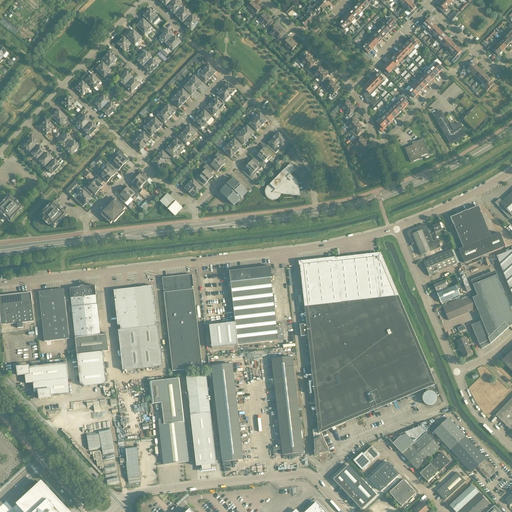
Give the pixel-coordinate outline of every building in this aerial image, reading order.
[(175,0),(167,8),(174,15),(182,6),(180,4),(181,3),(180,2),(180,1),(179,1),(177,2),(175,0)] [(319,0),(315,4),(323,11),(325,9),(324,9),(326,7),(323,3),(325,1),(324,0),(323,0),(319,0)] [(369,5),(364,0),(362,0),(360,3),(366,9),(369,5)] [(450,0),(444,0),(443,1),(449,6),(448,6),(450,8),(454,4),(452,2),(453,2),(450,0)] [(412,4),(409,1),(403,6),(406,10),(412,4)] [(437,7),(444,15),(447,13),(444,10),(448,6),(449,6),(443,1),(437,7)] [(252,2),(247,7),(252,13),(254,16),(255,14),(257,17),(261,13),(258,11),(260,9),(258,7),(257,7),(252,2)] [(360,3),(356,6),(362,12),(366,9),(360,3)] [(307,8),(314,15),(316,13),(318,15),(320,13),(321,14),(323,11),(315,4),(313,6),(312,5),(310,5),(307,8)] [(412,4),(406,10),(410,14),(406,17),(405,19),(407,21),(409,20),(418,10),(412,4)] [(291,5),(285,11),(288,14),(294,8),(291,5)] [(362,12),(356,6),(352,10),(359,16),(362,12)] [(314,15),(307,8),(306,7),(302,11),(305,14),(302,17),(310,24),(312,22),(314,20),(312,18),(314,15)] [(184,8),(176,16),(183,23),(191,15),(189,13),(189,11),(189,10),(188,9),(187,9),(186,10),(184,8)] [(150,10),(144,17),(152,25),(159,18),(157,16),(150,10)] [(352,10),(349,14),(355,20),(359,16),(352,10)] [(349,14),(345,17),(352,23),(355,20),(349,14)] [(263,15),(257,21),(262,26),(263,24),(266,26),(267,24),(269,26),(274,22),(269,18),(267,20),(263,15)] [(387,22),(393,28),(397,25),(396,24),(398,21),(391,15),(389,17),(386,21),(387,22)] [(192,16),(184,24),(191,31),(199,23),(197,21),(198,19),(197,18),(196,17),(194,18),(192,16)] [(310,24),(302,17),(300,19),(297,17),(294,21),(299,26),(300,24),(305,28),(307,26),(308,27),(310,24)] [(352,23),(345,17),(342,21),(348,27),(350,25),(351,27),(354,25),(352,23)] [(426,29),(432,23),(428,20),(426,18),(417,27),(419,29),(423,25),(426,29)] [(144,20),(137,27),(145,35),(147,33),(148,33),(149,33),(150,32),(150,31),(150,30),(152,28),(144,20)] [(348,27),(342,21),(338,25),(339,26),(337,28),(344,34),(346,32),(344,31),(348,27)] [(393,28),(387,22),(384,26),(390,32),(393,28)] [(426,29),(424,31),(428,34),(435,27),(432,23),(426,29)] [(390,32),(384,26),(380,30),(386,36),(390,32)] [(275,27),(269,33),(272,37),(274,35),(278,38),(277,39),(280,42),(283,38),(280,35),(283,32),(281,29),(279,31),(275,27)] [(439,30),(435,27),(428,34),(431,38),(433,36),(439,30)] [(386,36),(380,30),(378,28),(374,31),(383,39),(386,36)] [(163,35),(160,38),(165,44),(174,35),(168,29),(167,30),(163,35)] [(134,30),(127,37),(135,45),(137,43),(139,43),(140,43),(140,42),(140,41),(140,40),(142,38),(134,30)] [(439,30),(433,36),(437,40),(443,34),(439,30)] [(383,39),(374,31),(371,35),(379,43),(383,39)] [(437,40),(435,42),(439,45),(441,43),(446,37),(443,34),(437,40)] [(371,35),(367,39),(376,47),(379,43),(371,35)] [(175,36),(167,45),(173,51),(181,42),(175,36)] [(414,49),(414,48),(417,45),(419,46),(421,44),(413,37),(411,39),(408,43),(414,49)] [(450,41),(446,37),(441,43),(444,47),(450,41)] [(124,38),(117,45),(124,51),(126,49),(128,49),(129,48),(129,46),(131,44),(124,38)] [(289,38),(282,45),(287,49),(285,50),(289,54),(297,45),(289,38)] [(501,38),(498,40),(501,42),(506,48),(510,44),(505,38),(503,40),(501,38)] [(367,39),(364,42),(372,50),(376,47),(367,39)] [(450,41),(444,47),(448,50),(454,44),(450,41)] [(372,50),(364,42),(363,42),(360,46),(361,47),(358,49),(365,55),(367,53),(368,54),(372,50)] [(501,42),(497,46),(502,52),(506,48),(501,42)] [(414,49),(408,43),(404,46),(412,54),(416,50),(414,48),(414,49)] [(457,48),(454,44),(448,50),(452,54),(457,48)] [(412,54),(404,46),(400,50),(408,57),(412,54)] [(490,47),(487,49),(494,56),(496,54),(498,56),(502,52),(497,46),(493,50),(490,47)] [(457,48),(452,54),(455,58),(452,61),(454,64),(460,58),(458,56),(461,52),(457,48)] [(408,57),(400,50),(397,54),(405,61),(408,57)] [(146,52),(143,56),(138,60),(137,61),(143,67),(152,58),(150,56),(150,55),(150,54),(149,53),(148,53),(147,54),(146,52)] [(158,55),(165,60),(167,58),(160,52),(158,55)] [(199,52),(192,60),(194,62),(198,58),(199,58),(202,55),(199,52)] [(110,53),(103,60),(110,66),(112,64),(113,64),(114,64),(115,63),(115,61),(117,59),(110,53)] [(397,54),(393,57),(400,63),(401,64),(405,61),(397,54)] [(304,66),(311,59),(307,55),(303,59),(301,57),(297,62),(300,65),(301,64),(304,66)] [(400,63),(393,57),(390,61),(396,67),(397,66),(400,63)] [(153,59),(145,68),(150,74),(159,65),(153,59)] [(315,63),(311,59),(304,66),(306,69),(305,70),(309,74),(313,70),(311,67),(315,63)] [(433,67),(439,73),(443,70),(439,66),(441,64),(437,60),(435,62),(436,64),(433,67)] [(396,67),(390,61),(386,64),(393,71),(393,70),(394,72),(398,68),(397,66),(396,67)] [(103,63),(96,70),(105,78),(107,76),(108,76),(109,76),(109,75),(110,74),(109,73),(111,71),(108,68),(110,67),(105,63),(104,64),(103,63)] [(393,71),(386,64),(382,68),(386,72),(384,74),(388,78),(390,76),(389,74),(393,71)] [(461,71),(462,72),(463,73),(464,73),(467,69),(471,73),(477,67),(473,64),(470,67),(467,65),(461,71)] [(202,69),(211,78),(216,72),(209,65),(207,68),(206,67),(205,67),(204,67),(202,69)] [(313,70),(309,74),(313,78),(314,76),(317,79),(324,71),(319,67),(315,72),(313,70)] [(433,67),(429,71),(436,77),(439,73),(433,67)] [(480,71),(477,67),(471,73),(475,76),(480,71)] [(211,78),(202,69),(200,71),(200,72),(200,73),(200,74),(198,76),(206,83),(211,78)] [(324,71),(317,79),(319,81),(318,82),(321,86),(324,83),(325,82),(324,80),(328,75),(324,71)] [(429,71),(426,74),(432,81),(436,77),(429,71)] [(480,71),(475,76),(478,80),(484,74),(480,71)] [(122,77),(119,81),(124,86),(133,77),(127,72),(126,73),(122,77)] [(426,74),(424,72),(420,76),(428,84),(432,81),(426,74)] [(93,74),(86,81),(94,89),(96,87),(98,87),(99,86),(99,85),(99,84),(101,82),(93,74)] [(378,74),(374,78),(382,85),(387,80),(383,75),(381,77),(378,74)] [(484,74),(478,80),(482,84),(488,78),(484,74)] [(190,83),(197,90),(203,84),(202,83),(203,82),(196,76),(195,75),(194,76),(192,76),(190,78),(188,81),(189,83),(190,83)] [(428,84),(420,76),(416,80),(425,88),(428,84)] [(382,85),(374,78),(370,82),(376,88),(377,87),(378,89),(382,85)] [(488,78),(482,84),(486,87),(484,89),(487,92),(494,85),(491,82),(492,82),(488,78)] [(134,79),(126,87),(127,89),(127,90),(127,91),(128,92),(129,92),(130,91),(132,93),(135,89),(136,90),(137,88),(140,84),(134,79)] [(425,88),(416,80),(413,83),(421,91),(425,88)] [(189,83),(188,81),(183,86),(184,88),(192,95),(197,90),(190,83),(189,83)] [(324,83),(321,86),(320,88),(319,89),(320,90),(321,89),(323,91),(325,90),(327,92),(335,85),(330,81),(326,85),(324,83)] [(83,82),(76,89),(83,95),(85,93),(86,94),(87,93),(88,93),(88,92),(88,90),(90,88),(83,82)] [(370,82),(367,85),(375,93),(378,89),(377,87),(376,88),(370,82)] [(229,83),(223,89),(230,96),(236,90),(229,83)] [(421,91),(413,83),(410,87),(412,89),(411,89),(418,95),(421,91)] [(335,85),(327,92),(330,95),(329,96),(332,100),(337,95),(335,93),(339,89),(335,85)] [(375,93),(367,85),(363,89),(366,93),(364,95),(369,99),(375,93)] [(230,96),(223,89),(218,94),(225,101),(230,96)] [(418,95),(411,89),(408,93),(406,91),(404,94),(409,98),(411,96),(414,99),(418,95)] [(176,94),(177,95),(184,103),(190,97),(183,90),(177,95),(176,94)] [(176,94),(175,94),(174,96),(173,96),(173,97),(173,98),(174,98),(172,101),(179,108),(184,103),(177,95),(176,94)] [(402,99),(399,102),(405,108),(409,105),(405,101),(407,99),(403,95),(401,97),(402,99)] [(96,104),(95,105),(101,110),(109,101),(108,100),(108,99),(108,98),(107,97),(106,97),(105,97),(104,96),(101,99),(96,104)] [(75,103),(69,97),(62,104),(69,110),(71,108),(72,109),(73,108),(74,108),(74,107),(74,106),(74,105),(75,105),(77,105),(81,109),(83,107),(77,101),(75,103)] [(212,103),(221,112),(223,109),(223,108),(222,107),(225,104),(217,97),(212,103)] [(465,97),(460,103),(471,114),(464,121),(474,131),(487,117),(465,97)] [(397,100),(393,103),(402,112),(405,108),(399,102),(397,100)] [(344,113),(352,105),(347,101),(343,106),(341,103),(332,112),(335,114),(338,111),(340,112),(342,110),(344,113)] [(111,103),(102,112),(108,117),(117,109),(115,107),(115,106),(116,105),(115,105),(115,104),(114,104),(112,104),(111,103)] [(221,112),(212,103),(206,109),(214,116),(216,113),(217,114),(218,114),(219,114),(221,112)] [(402,112),(393,103),(389,107),(398,116),(402,112)] [(162,111),(170,118),(175,112),(176,111),(169,104),(168,105),(166,107),(165,107),(164,106),(163,107),(161,109),(159,107),(159,108),(162,111)] [(356,109),(352,105),(344,113),(347,115),(345,116),(349,120),(353,116),(351,114),(356,109)] [(398,116),(389,107),(386,111),(394,119),(398,116)] [(162,111),(159,108),(156,111),(159,114),(157,116),(164,123),(170,118),(162,111)] [(59,110),(52,117),(61,125),(63,123),(64,123),(65,123),(65,122),(66,122),(65,121),(67,118),(59,110)] [(206,123),(208,125),(207,123),(212,118),(205,111),(199,116),(206,124),(206,123)] [(386,111),(382,114),(391,123),(394,119),(386,111)] [(441,112),(434,116),(451,145),(466,135),(460,124),(451,129),(441,112)] [(255,115),(253,117),(262,126),(267,120),(260,113),(258,115),(257,115),(257,114),(256,114),(255,115)] [(84,116),(82,114),(75,121),(78,123),(84,116)] [(391,123),(382,114),(379,118),(381,120),(387,127),(391,123)] [(78,123),(77,124),(82,130),(91,121),(85,115),(84,116),(78,123)] [(206,124),(199,116),(194,122),(193,123),(200,130),(201,129),(203,127),(204,127),(205,127),(206,127),(208,125),(206,123),(206,124)] [(262,126),(253,117),(251,119),(250,120),(250,121),(251,121),(251,122),(249,124),(257,131),(262,126)] [(150,120),(148,122),(157,131),(163,125),(155,118),(153,120),(152,120),(151,120),(150,120)] [(351,131),(358,123),(354,119),(350,123),(348,121),(343,126),(347,129),(348,128),(351,131)] [(387,127),(381,120),(377,124),(380,127),(378,129),(382,133),(384,131),(384,130),(387,127)] [(47,121),(40,127),(47,134),(49,132),(50,132),(51,132),(52,131),(52,129),(53,127),(47,121)] [(92,122),(84,131),(89,137),(98,128),(92,122)] [(157,131),(148,122),(146,124),(146,125),(146,126),(147,127),(144,129),(152,136),(157,131)] [(358,123),(351,131),(353,133),(352,134),(356,138),(360,134),(362,132),(360,129),(362,127),(358,123)] [(184,132),(193,140),(195,138),(195,137),(195,135),(197,133),(190,126),(184,132)] [(240,130),(249,139),(255,133),(247,126),(245,128),(244,128),(243,128),(242,128),(240,130)] [(249,139),(240,130),(238,133),(238,134),(239,135),(236,137),(244,144),(249,139)] [(193,140),(184,132),(179,137),(186,144),(188,142),(190,143),(191,142),(193,140)] [(66,135),(64,133),(57,140),(59,142),(66,135)] [(137,137),(146,146),(151,140),(144,133),(142,135),(141,135),(140,134),(139,134),(139,135),(137,137)] [(270,144),(268,146),(276,154),(278,152),(277,151),(279,150),(278,149),(280,147),(281,148),(282,146),(287,141),(278,133),(269,143),(270,144)] [(59,142),(58,143),(64,148),(73,140),(67,134),(66,135),(59,142)] [(146,146),(137,137),(135,139),(134,139),(134,140),(135,141),(133,144),(140,151),(146,146)] [(358,149),(365,142),(361,137),(357,142),(355,139),(350,144),(354,148),(355,146),(358,149)] [(32,138),(24,147),(25,148),(25,149),(25,150),(26,151),(27,151),(28,151),(30,152),(38,144),(32,138)] [(177,139),(171,145),(180,154),(182,151),(183,150),(182,148),(184,146),(177,139)] [(234,139),(229,145),(236,152),(242,146),(234,139)] [(208,142),(206,140),(199,146),(202,149),(208,143),(208,142)] [(416,145),(405,149),(411,164),(419,160),(419,159),(429,154),(423,140),(415,143),(416,145)] [(74,141),(66,150),(71,155),(80,146),(74,141)] [(369,146),(365,142),(358,149),(360,152),(359,153),(363,156),(367,152),(365,150),(369,146)] [(229,145),(228,143),(225,146),(225,147),(225,148),(226,148),(224,151),(231,158),(236,152),(229,145)] [(40,145),(31,154),(37,160),(46,151),(40,145)] [(180,154),(171,145),(166,150),(173,158),(176,155),(177,156),(178,156),(180,154)] [(264,148),(260,152),(267,159),(268,161),(272,157),(273,157),(274,157),(276,155),(268,148),(266,150),(264,148)] [(114,158),(123,166),(129,160),(120,151),(117,153),(117,155),(114,158)] [(157,157),(164,164),(166,166),(168,163),(168,162),(168,160),(170,158),(163,151),(157,157)] [(217,158),(214,161),(221,168),(225,164),(223,162),(225,159),(218,152),(215,155),(215,157),(217,158)] [(267,159),(260,152),(254,158),(261,165),(262,164),(264,167),(266,165),(266,163),(265,162),(267,159)] [(47,153),(39,161),(40,163),(40,164),(41,165),(41,166),(42,166),(43,165),(45,167),(53,158),(47,153)] [(164,164),(157,157),(152,162),(159,169),(164,164)] [(115,170),(117,172),(123,166),(114,158),(112,160),(110,161),(108,163),(115,170)] [(261,165),(254,158),(248,165),(257,173),(260,169),(259,167),(261,165)] [(55,160),(47,169),(48,170),(48,171),(48,172),(49,173),(50,173),(51,173),(52,174),(61,166),(55,160)] [(208,162),(206,165),(213,172),(215,170),(217,172),(221,168),(214,161),(212,164),(210,162),(208,162)] [(117,172),(115,170),(108,163),(105,166),(105,168),(102,170),(111,179),(117,172)] [(265,191),(265,192),(265,193),(265,194),(266,194),(266,195),(266,196),(267,197),(268,198),(269,199),(270,199),(271,200),(272,200),(273,200),(274,200),(275,200),(276,200),(277,199),(278,199),(279,198),(280,197),(281,196),(281,195),(281,194),(299,195),(297,182),(290,175),(296,169),(290,163),(270,184),(269,185),(268,186),(267,186),(267,187),(266,188),(266,189),(265,190),(265,191)] [(213,172),(206,165),(203,167),(203,169),(205,171),(202,173),(209,180),(213,176),(211,174),(213,172)] [(257,173),(248,165),(244,169),(242,171),(251,180),(254,177),(254,175),(257,173)] [(111,179),(102,170),(100,173),(98,173),(96,175),(99,177),(98,178),(103,183),(105,180),(107,182),(111,179)] [(209,180),(202,173),(200,176),(199,175),(198,175),(197,175),(196,176),(196,177),(196,178),(197,179),(196,180),(201,184),(203,186),(206,184),(209,180)] [(140,175),(136,179),(143,186),(143,185),(144,187),(148,183),(147,181),(149,179),(144,174),(142,177),(140,175)] [(92,184),(99,191),(103,187),(101,185),(103,183),(98,178),(96,180),(92,184)] [(226,186),(220,192),(226,198),(227,198),(228,199),(228,200),(234,206),(240,199),(239,199),(241,197),(241,198),(247,192),(241,186),(240,186),(239,185),(240,184),(233,178),(227,185),(228,185),(227,187),(226,186)] [(143,186),(136,179),(132,183),(134,185),(132,187),(139,194),(142,191),(142,189),(140,188),(143,186)] [(188,185),(185,189),(193,197),(196,193),(196,194),(202,188),(193,179),(188,185)] [(68,193),(78,183),(75,180),(66,190),(68,193)] [(92,184),(91,182),(88,185),(86,185),(84,188),(86,190),(91,195),(93,193),(95,195),(99,191),(92,184)] [(139,194),(132,187),(130,189),(128,187),(124,191),(131,198),(132,199),(135,196),(137,196),(139,194)] [(78,196),(75,199),(83,207),(86,204),(92,199),(83,190),(82,192),(81,191),(80,191),(79,192),(79,193),(79,194),(77,196),(78,196)] [(131,198),(124,191),(120,195),(122,197),(120,199),(125,204),(127,202),(131,198)] [(499,199),(495,203),(510,219),(511,216),(511,193),(502,202),(499,199)] [(171,213),(171,212),(175,216),(182,208),(167,194),(160,202),(164,205),(164,206),(163,207),(163,208),(164,208),(164,209),(164,210),(165,211),(166,212),(167,212),(168,213),(169,213),(170,213),(171,213)] [(9,196),(0,205),(0,213),(9,222),(22,209),(9,196)] [(103,212),(101,215),(108,222),(110,224),(113,221),(114,223),(122,214),(124,212),(123,211),(126,208),(116,199),(114,202),(113,201),(111,204),(109,203),(107,205),(108,207),(103,212)] [(54,202),(41,215),(45,219),(45,221),(48,225),(50,225),(50,224),(54,228),(67,215),(54,202)] [(478,206),(450,218),(453,225),(463,248),(459,250),(464,264),(505,247),(499,233),(490,237),(481,214),(478,206)] [(439,224),(432,226),(435,233),(436,235),(440,233),(441,235),(444,234),(445,234),(444,231),(443,230),(442,230),(439,224)] [(408,232),(407,234),(412,245),(416,244),(421,256),(431,252),(431,251),(441,247),(438,240),(433,242),(426,226),(424,225),(408,232)] [(445,253),(423,262),(427,271),(429,277),(433,275),(433,274),(457,264),(451,251),(450,248),(444,250),(445,253)] [(511,250),(496,256),(511,295),(511,250)] [(306,322),(299,323),(301,337),(308,336),(309,349),(318,428),(313,430),(314,442),(315,456),(327,451),(328,451),(321,432),(332,427),(333,431),(336,429),(335,426),(374,410),(375,413),(378,411),(377,408),(399,399),(401,402),(404,400),(403,398),(425,388),(427,392),(427,393),(426,393),(425,393),(425,394),(424,394),(424,395),(423,396),(423,397),(423,398),(423,399),(423,400),(423,401),(423,402),(424,402),(424,403),(425,403),(425,404),(426,404),(426,405),(427,405),(428,405),(428,406),(429,406),(430,406),(431,406),(431,405),(432,405),(433,405),(434,404),(435,404),(435,403),(436,403),(436,402),(436,401),(437,400),(437,399),(437,398),(437,397),(436,397),(436,396),(440,395),(380,253),(300,263),(303,293),(304,300),(306,322)] [(229,274),(226,274),(226,276),(227,283),(271,278),(272,278),(272,276),(271,267),(248,269),(230,271),(229,271),(229,274)] [(511,312),(495,271),(471,281),(477,296),(472,298),(482,321),(471,326),(479,345),(482,349),(490,343),(491,344),(511,324),(511,312)] [(192,275),(162,278),(163,291),(165,290),(165,292),(164,293),(173,371),(202,368),(194,289),(192,289),(192,287),(193,287),(192,275)] [(271,278),(227,283),(232,323),(235,323),(238,345),(256,343),(278,341),(271,278)] [(439,293),(448,290),(447,287),(444,281),(442,282),(434,286),(436,291),(438,291),(439,293)] [(80,287),(70,288),(71,298),(77,355),(80,384),(83,387),(103,385),(106,381),(103,352),(109,351),(107,334),(101,335),(96,295),(96,296),(95,285),(85,287),(84,286),(81,286),(80,287)] [(154,286),(134,288),(143,368),(163,366),(158,326),(156,326),(156,322),(158,321),(154,286)] [(439,293),(437,294),(441,303),(459,295),(456,286),(448,290),(439,293)] [(143,368),(134,288),(114,291),(118,326),(120,326),(121,330),(119,330),(123,370),(143,368)] [(64,289),(39,292),(44,342),(69,339),(64,289)] [(31,292),(0,295),(0,315),(1,325),(17,323),(18,328),(23,328),(23,323),(29,322),(34,321),(31,292)] [(470,295),(443,307),(448,320),(476,308),(470,295)] [(210,325),(209,326),(212,348),(238,345),(235,323),(232,323),(210,325)] [(465,338),(457,341),(464,358),(472,355),(465,338)] [(511,351),(501,361),(511,371),(511,351)] [(292,357),(272,359),(283,455),(303,453),(292,357)] [(29,366),(17,368),(18,376),(25,375),(26,384),(33,383),(34,393),(39,392),(39,399),(51,398),(70,394),(68,379),(66,363),(29,367),(29,366)] [(232,364),(212,366),(223,462),(243,460),(232,364)] [(210,413),(206,375),(186,378),(190,415),(210,413)] [(179,379),(149,382),(152,404),(162,403),(164,419),(159,420),(159,425),(164,465),(189,462),(184,422),(179,379)] [(511,397),(496,415),(511,429),(511,427),(511,397)] [(190,415),(196,466),(201,466),(202,471),(212,470),(211,465),(216,464),(210,413),(190,415)] [(448,418),(434,432),(471,473),(478,466),(481,469),(479,470),(488,479),(497,471),(488,462),(487,463),(484,460),(486,459),(448,418)] [(401,436),(393,444),(416,469),(440,448),(420,426),(399,435),(401,436)] [(156,470),(154,440),(142,441),(144,471),(156,470)] [(362,453),(353,461),(362,471),(380,455),(372,446),(363,454),(362,453)] [(128,483),(141,482),(138,448),(125,449),(128,483)] [(442,453),(420,473),(428,482),(450,462),(442,453)] [(387,462),(370,478),(381,491),(399,475),(387,462)] [(348,465),(333,480),(361,510),(376,495),(348,465)] [(457,467),(434,489),(445,501),(453,493),(457,499),(472,485),(474,484),(457,467)] [(158,484),(158,473),(146,474),(146,484),(158,484)] [(403,480),(389,493),(402,506),(416,493),(403,480)] [(68,511),(41,483),(18,504),(25,511),(68,511)] [(457,499),(450,506),(455,511),(480,511),(489,504),(472,485),(457,499)] [(325,511),(317,502),(306,511),(298,511),(297,511),(295,511),(325,511)] [(430,511),(421,502),(413,510),(414,511),(430,511)]
